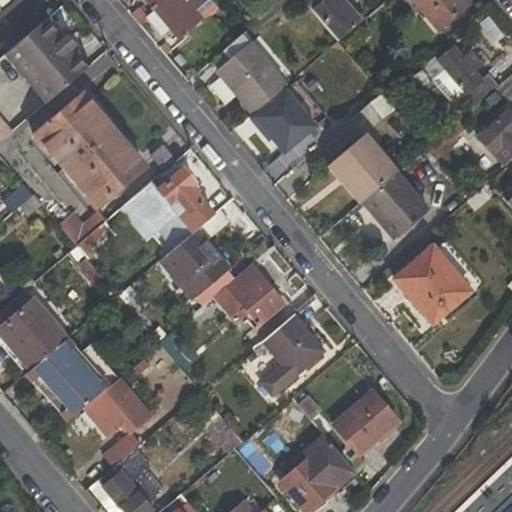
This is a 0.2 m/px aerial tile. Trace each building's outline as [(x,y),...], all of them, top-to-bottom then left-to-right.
[(202,19),(216,15),(203,0),(147,0),(180,37),(202,19)] [(267,0),(247,16),(253,24),(258,21),(281,0),(267,0)] [(281,0),(258,21),(262,27),(293,0),(281,0)] [(301,0),(338,43),(362,22),(342,0),(301,0)] [(410,0),(438,31),(467,6),(462,0),(410,0)] [(43,106),(91,66),(49,17),(2,56),(43,106)] [(352,52),(370,36),(361,26),(343,42),(352,52)] [(216,73),(251,116),(285,87),(249,45),(216,73)] [(474,106),(494,88),(497,86),(489,76),(484,81),(476,73),(483,66),(470,51),(462,58),(452,47),(436,61),(474,106)] [(506,102),(511,97),(511,72),(497,86),(494,88),(506,102)] [(286,91),(254,118),(284,154),(316,128),(286,91)] [(95,211),(145,169),(82,93),(32,135),(95,211)] [(478,137),(504,168),(511,161),(511,117),(506,111),(478,137)] [(0,128),(7,137),(12,132),(0,117),(0,128)] [(468,127),(460,117),(425,146),(437,160),(457,143),(454,139),(468,127)] [(365,133),(325,167),(357,205),(360,203),(397,171),(365,133)] [(150,158),(163,173),(175,162),(163,148),(150,158)] [(0,191),(4,196),(17,182),(1,166),(0,167),(0,191)] [(155,191),(149,184),(132,198),(166,239),(183,224),(181,222),(202,204),(188,187),(193,183),(181,170),(155,191)] [(429,210),(397,171),(360,203),(392,241),(429,210)] [(0,224),(33,196),(23,184),(0,203),(0,206),(0,207),(0,224)] [(482,187),(469,198),(465,202),(474,211),(490,197),(482,187)] [(183,224),(166,239),(173,248),(212,215),(202,204),(181,222),(183,224)] [(206,242),(227,223),(217,210),(212,215),(173,248),(158,261),(198,309),(223,288),(236,277),(206,242)] [(71,214),(58,226),(76,247),(103,223),(105,222),(98,213),(82,227),(71,214)] [(103,223),(76,247),(87,259),(115,237),(103,223)] [(430,326),(470,292),(432,247),(393,281),(430,326)] [(292,315),(250,265),(236,277),(223,288),(237,304),(225,315),(234,326),(246,316),(256,326),(244,337),(253,348),(292,315)] [(137,319),(143,313),(124,290),(117,296),(137,319)] [(32,299),(0,326),(0,338),(28,372),(63,343),(66,340),(32,299)] [(271,397),(323,353),(292,315),(253,348),(251,349),(258,357),(267,350),(280,366),(260,383),(271,397)] [(177,366),(193,353),(173,330),(158,343),(177,366)] [(63,343),(28,372),(25,375),(38,390),(44,384),(72,416),(82,408),(104,390),(63,343)] [(131,434),(151,417),(118,377),(104,390),(82,408),(108,439),(124,425),(131,434)] [(72,416),(44,384),(38,390),(66,422),(72,416)] [(357,457),(397,422),(371,393),(331,426),(357,457)] [(215,444),(231,430),(214,411),(199,425),(215,444)] [(301,511),(305,511),(352,472),(322,437),(301,456),(303,460),(276,483),(301,511)] [(126,439),(102,458),(110,468),(135,448),(140,443),(136,439),(130,443),(126,439)] [(135,448),(110,468),(97,480),(123,511),(144,511),(150,507),(149,505),(164,493),(146,471),(150,466),(135,448)] [(195,511),(186,501),(172,511),(195,511)] [(261,511),(250,511),(241,501),(228,511),(264,511),(263,511),(261,511)]
